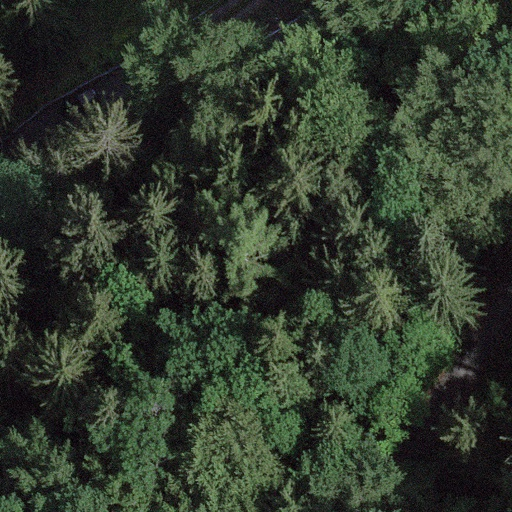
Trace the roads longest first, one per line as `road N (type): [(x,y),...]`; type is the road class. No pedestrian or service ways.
road 1 (tertiary): [(0,217),(107,139),(351,0)]
road 2 (track): [(53,176),(83,118),(246,0)]
road 3 (unclassified): [(375,511),(511,295)]
